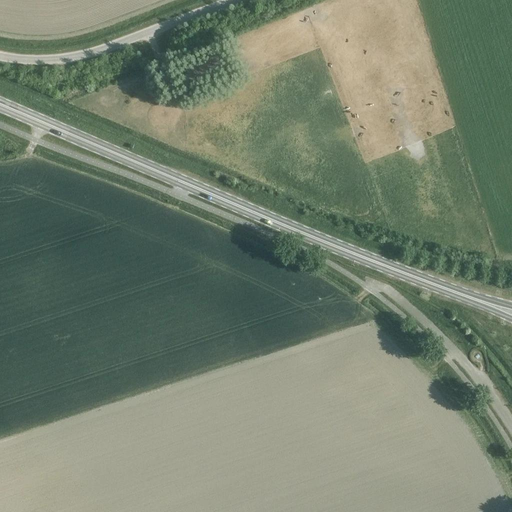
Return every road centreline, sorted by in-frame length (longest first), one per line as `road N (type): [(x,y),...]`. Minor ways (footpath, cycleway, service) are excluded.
road 1 (primary): [(479,301),(0,105)]
road 2 (unclassified): [(0,55),(77,55),(228,0)]
road 3 (track): [(511,427),(455,351),(385,285),(368,287)]
